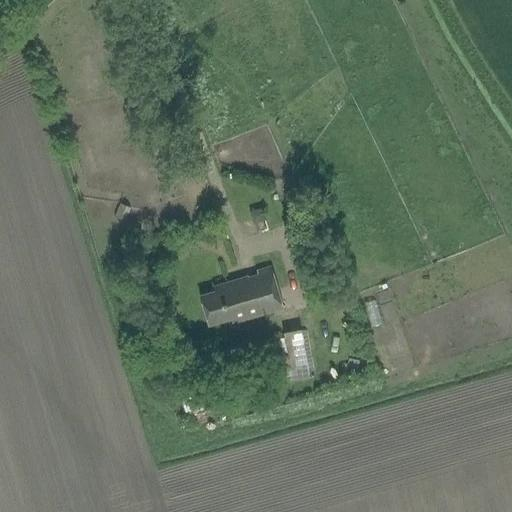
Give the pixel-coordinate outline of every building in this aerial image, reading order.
[(119,201),(114,217),(127,222),(133,207),(119,201)] [(263,209),(251,213),(254,224),(266,221),(263,209)] [(233,322),(282,307),(270,266),(257,270),(258,275),(249,278),(248,276),(214,286),(216,290),(200,295),(208,324),(232,317),(233,322)] [(263,358),(267,379),(307,371),(299,331),(285,333),(288,353),(263,358)] [(228,349),(220,351),(223,366),(231,364),(228,349)]
